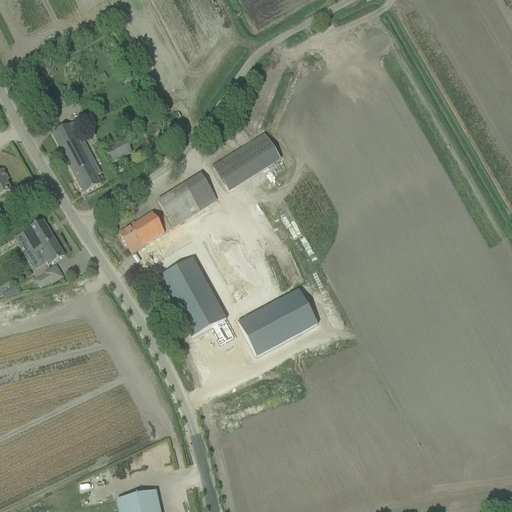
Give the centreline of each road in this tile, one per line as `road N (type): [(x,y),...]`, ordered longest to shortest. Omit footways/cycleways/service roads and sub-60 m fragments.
road 1 (unclassified): [(75,223),(174,168),(257,57),(283,33),(346,0)]
road 2 (unclassified): [(196,443),(162,357),(75,223)]
road 3 (unclassified): [(75,223),(0,86)]
